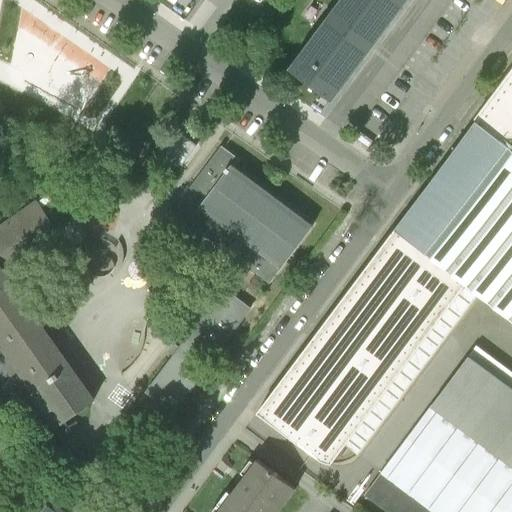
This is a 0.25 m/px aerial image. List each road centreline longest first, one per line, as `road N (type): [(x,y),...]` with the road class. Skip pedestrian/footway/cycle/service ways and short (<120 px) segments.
road 1 (residential): [(155,511),(392,194)]
road 2 (residential): [(392,194),(113,0)]
road 3 (residential): [(392,194),(511,34)]
